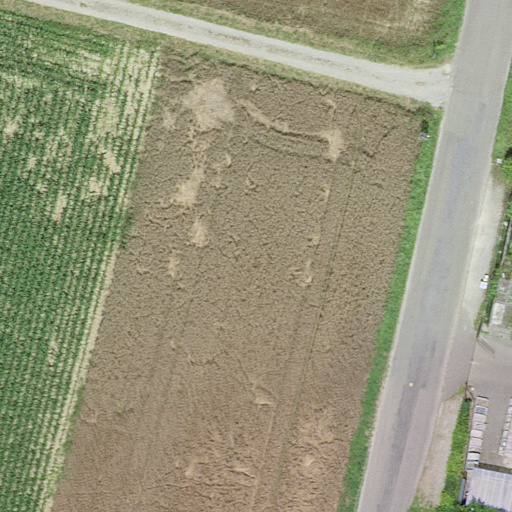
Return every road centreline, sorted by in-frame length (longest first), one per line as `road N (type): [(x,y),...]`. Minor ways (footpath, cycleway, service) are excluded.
road 1 (tertiary): [(380,511),(490,0)]
road 2 (track): [(80,0),(476,66)]
